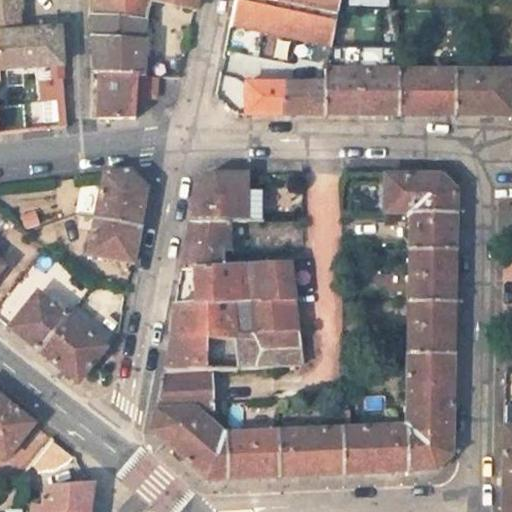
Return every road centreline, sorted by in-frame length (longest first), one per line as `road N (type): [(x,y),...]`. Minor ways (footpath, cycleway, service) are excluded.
road 1 (residential): [(176,143),(402,141),(478,151),(475,496)]
road 2 (residential): [(176,143),(115,451)]
road 3 (residential): [(475,496),(239,511)]
road 4 (unknown): [(304,142),(318,366)]
road 5 (residential): [(86,151),(77,0)]
road 6 (residential): [(176,143),(217,0)]
road 7 (primary): [(115,451),(0,359)]
